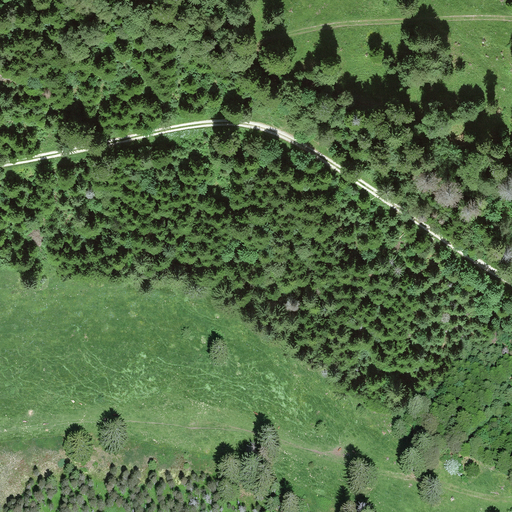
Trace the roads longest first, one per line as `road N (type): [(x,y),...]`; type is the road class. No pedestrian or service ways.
road 1 (track): [(511,279),(256,125),(181,126),(0,163)]
road 2 (track): [(511,498),(350,465),(222,423),(150,420),(0,433)]
road 3 (track): [(286,137),(282,99),(259,56),(266,40),(374,21),(511,19)]
